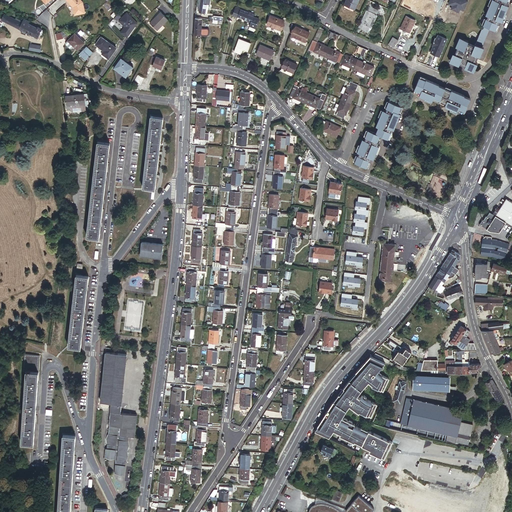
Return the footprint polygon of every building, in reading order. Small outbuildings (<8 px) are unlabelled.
[(64,0),(72,8),(75,16),(85,13),(82,2),(79,0),(64,0)] [(200,9),(200,12),(206,13),(208,4),(210,5),(210,0),(200,0),(199,9),(200,9)] [(347,0),(344,7),(355,12),(360,0),(347,0)] [(487,21),(480,39),(486,42),(491,30),(495,32),(498,25),(499,26),(500,22),(502,23),(509,7),(507,6),(508,4),(507,3),(508,0),(496,0),(496,2),(493,1),(487,17),(489,18),(488,21),(487,21)] [(365,11),(365,10),(357,27),(366,32),(368,27),(369,27),(375,15),(374,15),(377,9),(368,5),(365,11)] [(241,11),(242,9),(237,7),(233,16),(238,18),(239,17),(241,11)] [(248,14),(241,11),(239,17),(252,22),(254,17),(249,15),(248,14)] [(23,30),(38,37),(43,28),(38,26),(38,27),(29,22),(30,20),(25,17),(23,21),(6,13),(2,19),(19,28),(18,30),(22,32),(23,30)] [(161,13),(150,24),(157,31),(168,19),(161,13)] [(252,22),(251,26),(257,29),(261,19),(254,17),(252,22)] [(270,17),(266,26),(280,32),(284,23),(270,17)] [(202,28),(203,19),(196,18),(195,34),(202,34),(203,36),(208,36),(209,35),(209,30),(208,29),(202,28)] [(409,34),(415,22),(407,18),(401,30),(409,34)] [(295,29),(290,38),(304,45),(308,36),(295,29)] [(317,44),(318,44),(324,32),(319,30),(313,42),(317,45),(317,44)] [(82,45),(83,46),(86,42),(76,33),(69,41),(79,49),(82,45)] [(117,48),(103,36),(96,43),(104,50),(102,52),(109,58),(117,48)] [(395,47),(398,41),(392,38),(389,44),(395,47)] [(448,42),(439,38),(437,41),(436,41),(434,44),(435,44),(433,48),(434,48),(431,55),(440,59),(448,42)] [(240,39),(237,46),(243,49),(249,51),(251,44),(240,39)] [(466,45),(458,65),(475,72),(478,65),(476,65),(484,46),(478,43),(477,47),(476,47),(475,48),(468,46),(469,44),(462,41),(461,43),(466,45)] [(451,62),(458,65),(466,45),(461,43),(456,56),(454,56),(451,62)] [(326,57),(329,48),(318,44),(317,44),(317,45),(314,52),(326,57)] [(260,46),(256,56),(270,61),(274,51),(260,46)] [(85,49),(81,53),(87,59),(94,52),(89,47),(86,51),(85,49)] [(334,50),(329,48),(326,57),(329,58),(328,61),(336,64),(337,61),(340,62),(343,54),(340,53),(340,52),(336,51),(337,49),(335,48),(334,50)] [(352,67),(355,68),(359,59),(347,55),(343,64),(344,64),(352,67)] [(165,60),(157,56),(156,57),(153,65),(156,66),(161,68),(165,60)] [(132,65),(130,64),(121,58),(114,68),(125,75),(132,65)] [(362,61),(359,59),(355,68),(359,70),(357,74),(365,77),(366,73),(372,75),(375,66),(364,61),(365,60),(362,59),(362,61)] [(285,60),(282,68),(294,73),(297,65),(285,60)] [(135,80),(141,83),(144,78),(137,75),(135,80)] [(420,76),(415,88),(422,91),(420,94),(433,99),(434,96),(447,101),(446,104),(458,109),(460,106),(466,108),(471,96),(465,93),(452,88),(439,83),(439,82),(427,77),(426,78),(420,76)] [(359,84),(350,80),(347,86),(345,93),(343,99),(352,103),(359,84)] [(199,83),(198,100),(207,101),(208,84),(199,83)] [(305,103),(309,94),(306,93),(307,90),(304,89),(303,91),(298,89),(299,87),(294,85),(289,96),(293,98),(294,98),(293,100),(294,101),(298,103),(300,103),(300,101),(305,103)] [(231,90),(215,89),(214,95),(218,95),(218,98),(230,99),(231,90)] [(244,91),(243,103),(251,104),(252,92),(244,91)] [(320,99),(309,94),(305,103),(316,108),(316,107),(320,99)] [(83,96),(64,97),(65,108),(70,108),(84,106),(84,102),(84,99),(83,96)] [(352,103),(343,99),(341,104),(338,110),(338,111),(339,111),(346,114),(347,114),(352,103)] [(360,155),(357,161),(368,165),(370,159),(372,160),(373,156),(375,157),(380,144),(379,144),(380,141),(378,140),(381,134),(389,137),(392,130),(391,129),(392,127),(395,128),(401,112),(399,111),(401,105),(389,100),(387,106),(388,106),(386,109),(383,108),(377,124),(380,125),(377,132),(370,129),(367,136),(368,136),(366,139),(364,138),(359,151),(362,152),(360,155)] [(85,109),(84,106),(70,108),(70,111),(71,114),(85,113),(85,109)] [(241,111),(240,123),(245,123),(249,124),(250,111),(241,111)] [(198,124),(207,125),(208,112),(199,112),(198,124)] [(158,189),(165,117),(152,116),(145,187),(158,189)] [(317,126),(319,127),(319,128),(324,130),(338,136),(342,127),(328,122),(327,123),(319,120),(317,126)] [(206,132),(207,125),(198,124),(197,137),(206,137),(206,132)] [(240,131),(239,143),(247,144),(248,131),(243,131),(240,131)] [(285,144),(287,144),(289,143),(289,138),(288,136),(285,136),(286,132),(277,131),(276,148),(284,149),(285,144)] [(101,238),(112,143),(99,142),(89,236),(101,238)] [(197,164),(205,164),(206,152),(198,151),(197,164)] [(238,151),(237,163),(238,163),(243,163),(246,164),(247,151),(238,151)] [(275,154),(274,170),(286,171),(286,167),(283,167),(284,162),(284,155),(285,154),(275,154)] [(204,177),(205,164),(197,164),(195,176),(204,177)] [(315,166),(304,164),(302,176),(313,178),(314,172),(313,172),(314,170),(315,166)] [(286,171),(274,170),(273,186),(282,186),(283,174),(286,174),(286,171)] [(232,187),(238,187),(239,184),(241,184),(242,171),(237,171),(234,171),(232,187)] [(332,180),(330,191),(342,193),(344,182),(339,181),(339,182),(336,181),(332,180)] [(238,191),(238,187),(232,187),(232,191),(231,203),(236,203),(239,203),(240,191),(238,191)] [(312,188),(301,187),(299,199),(310,200),(311,195),(310,195),(311,192),(312,188)] [(195,204),(204,205),(205,193),(196,192),(195,204)] [(270,193),(269,209),(278,210),(279,193),(270,193)] [(511,201),(506,198),(500,208),(496,215),(506,222),(511,225),(511,201)] [(203,217),(204,205),(195,204),(194,216),(203,217)] [(233,223),(236,223),(237,211),(236,211),(237,207),(228,206),(227,223),(218,222),(218,226),(226,226),(232,227),(233,223)] [(328,207),(327,217),(332,218),(335,218),(339,219),(340,208),(328,207)] [(278,210),(269,209),(268,225),(276,226),(277,215),(278,210)] [(309,213),(298,212),(296,224),(307,225),(308,220),(307,220),(308,217),(309,213)] [(506,222),(496,215),(493,220),(493,223),(490,224),(487,229),(490,231),(500,232),(506,222)] [(226,230),(226,226),(218,226),(218,234),(223,234),(224,230),(226,230)] [(232,230),(232,227),(226,226),(226,230),(225,242),(234,243),(235,231),(232,230)] [(299,231),(291,230),(286,261),(293,262),(298,236),(298,235),(298,234),(299,231)] [(194,244),(202,245),(203,232),(201,232),(195,231),(194,244)] [(273,233),(264,233),(263,241),(262,241),(262,243),(263,243),(263,249),(269,249),(275,250),(275,246),(276,246),(276,237),(272,237),(273,233)] [(492,257),(504,260),(509,244),(496,240),(492,239),(492,237),(485,236),(484,237),(484,238),(485,240),(484,240),(484,243),(482,242),(480,255),(492,257)] [(385,241),(381,277),(393,278),(395,264),(397,242),(392,242),(385,241)] [(202,257),(202,245),(194,244),(193,256),(202,257)] [(335,247),(311,245),(309,260),(317,261),(318,260),(319,257),(329,258),(329,257),(334,258),(335,247)] [(164,257),(165,250),(143,249),(143,256),(164,257)] [(269,249),(263,249),(262,255),(261,255),(261,257),(262,257),(262,265),(271,265),(272,253),(275,253),(275,250),(269,249)] [(452,249),(443,264),(447,266),(446,267),(451,270),(454,266),(460,257),(460,256),(458,254),(459,253),(452,249)] [(220,266),(227,267),(227,263),(230,263),(231,251),(222,250),(221,262),(220,266)] [(505,273),(507,267),(494,263),(492,269),(505,273)] [(447,266),(443,264),(436,275),(436,276),(441,279),(444,281),(448,276),(451,270),(446,267),(447,266)] [(486,265),(475,265),(475,279),(486,279),(486,265)] [(227,270),(227,267),(220,266),(220,270),(219,282),(226,283),(228,283),(229,271),(227,270)] [(187,284),(197,285),(198,272),(189,271),(187,284)] [(260,273),(258,289),(264,290),(265,285),(268,285),(268,273),(260,273)] [(91,277),(78,275),(70,347),(82,348),(91,277)] [(441,279),(436,276),(429,286),(432,288),(434,289),(441,279)] [(444,281),(441,279),(434,289),(442,292),(444,289),(440,287),(444,281)] [(322,280),(321,290),(326,291),(328,291),(333,292),(334,281),(322,280)] [(196,297),(197,285),(187,284),(186,296),(193,297),(196,297)] [(475,285),(475,293),(487,293),(488,285),(475,285)] [(460,286),(444,292),(447,300),(462,294),(460,286)] [(264,290),(258,289),(257,305),(266,306),(267,293),(264,293),(264,290)] [(215,306),(220,306),(221,303),(223,303),(224,291),(216,290),(215,302),(215,306)] [(493,305),(501,306),(502,300),(495,300),(495,298),(488,297),(488,299),(476,299),(476,304),(484,305),(484,308),(493,308),(493,305)] [(441,302),(438,306),(445,312),(449,307),(441,302)] [(220,310),(220,306),(215,306),(214,310),(213,322),(221,323),(223,310),(220,310)] [(183,324),(191,324),(192,312),(184,311),(183,324)] [(254,313),(253,329),(265,330),(265,325),(263,325),(264,313),(254,313)] [(286,314),(280,313),(279,328),(288,329),(289,314),(286,314)] [(510,322),(481,324),(482,331),(494,330),(510,329),(510,322)] [(190,337),(191,324),(183,324),(181,336),(190,337)] [(468,343),(470,340),(466,337),(470,332),(461,326),(451,341),(453,343),(462,350),(464,350),(468,343)] [(265,330),(253,329),(252,345),(261,345),(262,333),(264,333),(265,330)] [(209,346),(216,346),(216,342),(218,342),(219,330),(210,330),(209,346)] [(336,331),(326,330),(324,348),(331,349),(331,345),(335,345),(335,344),(335,340),(336,331)] [(481,331),(487,344),(497,340),(494,333),(494,330),(482,331),(481,331)] [(277,349),(283,350),(286,350),(288,336),(278,335),(277,349)] [(398,349),(400,346),(391,340),(389,344),(395,347),(398,349)] [(487,344),(490,354),(501,352),(497,340),(487,344)] [(216,350),(216,346),(209,346),(209,349),(208,361),(213,362),(217,362),(218,350),(216,350)] [(403,364),(412,352),(406,348),(404,350),(404,349),(401,347),(399,350),(394,358),(403,364)] [(256,369),(258,350),(252,349),(249,349),(248,369),(256,369)] [(178,363),(186,364),(188,351),(179,350),(178,363)] [(129,355),(108,352),(102,402),(113,404),(113,412),(122,413),(129,355)] [(464,352),(462,352),(462,360),(462,367),(463,373),(470,372),(470,364),(470,362),(465,362),(465,360),(466,360),(466,355),(464,355),(464,352)] [(390,361),(376,353),(373,356),(385,362),(388,364),(390,361)] [(384,458),(392,442),(367,430),(366,431),(352,425),(353,424),(347,421),(342,418),(350,406),(359,413),(360,412),(372,417),(377,404),(365,398),(361,394),(359,397),(358,396),(369,382),(371,384),(372,386),(384,392),(389,378),(382,374),(381,375),(378,372),(385,362),(373,356),(369,354),(348,379),(342,387),(338,393),(337,393),(331,401),(314,431),(329,438),(333,430),(338,432),(337,434),(353,441),(360,444),(360,445),(368,449),(368,451),(384,458)] [(306,355),(306,369),(315,370),(316,360),(316,356),(306,355)] [(428,371),(438,371),(437,364),(437,361),(424,360),(423,363),(421,371),(428,371)] [(446,373),(456,373),(455,366),(455,362),(445,361),(445,364),(446,370),(440,371),(440,373),(446,374),(446,373)] [(185,376),(186,364),(178,363),(177,376),(185,376)] [(482,367),(481,364),(470,364),(470,372),(479,372),(482,367)] [(203,385),(212,386),(214,370),(209,369),(209,368),(205,367),(204,381),(197,380),(196,385),(203,385)] [(256,369),(248,369),(247,384),(255,385),(256,369)] [(314,381),(315,370),(306,369),(304,385),(311,386),(311,384),(314,384),(314,381)] [(41,373),(28,372),(22,444),(35,445),(41,373)] [(415,376),(414,387),(448,389),(449,378),(415,376)] [(400,403),(406,383),(406,382),(402,380),(402,382),(400,382),(399,386),(396,385),(396,389),(398,389),(394,401),(400,403)] [(494,383),(492,380),(488,382),(493,391),(498,389),(494,382),(494,383)] [(211,402),(212,386),(203,385),(203,389),(204,389),(202,403),(206,403),(206,402),(211,402)] [(171,403),(181,404),(181,400),(182,392),(182,391),(179,391),(179,387),(173,387),(173,390),(172,390),(171,403)] [(295,389),(285,388),(285,393),(284,393),(283,395),(285,395),(285,402),(294,402),(295,389)] [(251,405),(252,393),(250,393),(250,389),(243,389),(241,408),(243,408),(243,410),(246,410),(246,408),(247,409),(248,405),(251,405)] [(498,389),(493,391),(499,402),(504,400),(498,389)] [(464,411),(408,397),(402,423),(448,434),(457,436),(458,434),(461,421),(464,411)] [(294,402),(285,402),(284,406),(284,410),(284,416),(290,416),(291,413),(293,413),(294,402)] [(180,416),(181,404),(171,403),(170,415),(171,415),(170,419),(176,420),(176,416),(180,416)] [(198,425),(207,426),(209,410),(204,410),(200,409),(199,421),(198,425)] [(122,413),(113,412),(111,421),(110,429),(110,434),(108,439),(109,444),(108,449),(107,458),(111,460),(117,459),(117,464),(116,474),(121,476),(126,475),(128,461),(130,456),(129,451),(131,446),(130,441),(130,436),(136,437),(139,415),(122,413)] [(264,421),(263,435),(272,436),(273,425),(269,425),(270,422),(264,421)] [(461,421),(458,434),(470,437),(473,424),(461,421)] [(180,440),(181,439),(182,433),(181,431),(177,431),(178,424),(168,424),(168,430),(169,430),(167,443),(176,444),(177,440),(180,440)] [(206,441),(207,426),(198,425),(198,428),(199,429),(198,441),(206,441)] [(448,434),(446,441),(458,444),(458,443),(456,442),(457,436),(448,434)] [(470,437),(458,434),(457,436),(456,442),(458,443),(468,445),(470,437)] [(60,511),(73,511),(77,436),(65,435),(60,511)] [(272,436),(263,435),(262,449),(268,450),(268,446),(271,446),(272,436)] [(176,451),(176,444),(167,443),(166,455),(166,454),(166,459),(172,459),(172,456),(175,456),(176,451)] [(320,451),(331,456),(334,448),(324,443),(320,451)] [(193,465),(201,465),(202,462),(204,449),(195,448),(194,461),(193,461),(193,465)] [(334,448),(331,456),(335,458),(339,450),(334,448)] [(251,454),(242,454),(242,460),(240,460),(240,462),(241,462),(241,468),(250,468),(251,454)] [(348,468),(351,470),(356,456),(353,454),(348,468)] [(201,469),(201,465),(193,465),(192,469),(193,469),(193,470),(192,480),(201,481),(202,469),(201,469)] [(161,482),(170,483),(170,476),(171,470),(168,470),(168,467),(162,466),(161,482)] [(250,468),(241,468),(240,482),(247,483),(247,479),(249,479),(250,468)] [(457,508),(452,506),(393,482),(391,487),(385,484),(382,492),(387,494),(388,496),(390,496),(395,498),(396,500),(398,499),(399,499),(400,501),(402,501),(407,503),(408,505),(411,504),(412,506),(414,506),(417,507),(419,509),(421,508),(422,511),(421,511),(486,511),(488,509),(489,509),(501,478),(493,475),(491,480),(485,478),(482,486),(480,492),(478,493),(479,495),(476,496),(477,498),(477,500),(475,501),(476,503),(461,509),(457,508)] [(169,488),(170,483),(161,482),(160,495),(159,495),(159,499),(165,499),(166,495),(169,495),(169,488)] [(229,487),(220,486),(220,492),(218,492),(217,495),(220,495),(219,500),(228,501),(229,487)] [(336,490),(332,498),(340,501),(343,493),(336,490)] [(371,511),(375,509),(359,495),(344,511),(342,511),(340,510),(337,508),(332,506),(328,504),(325,504),(323,503),(320,503),(317,504),(315,505),(313,506),(311,507),(310,509),(310,510),(309,511),(371,511)] [(227,511),(228,501),(219,500),(219,506),(215,506),(214,511),(227,511)]
